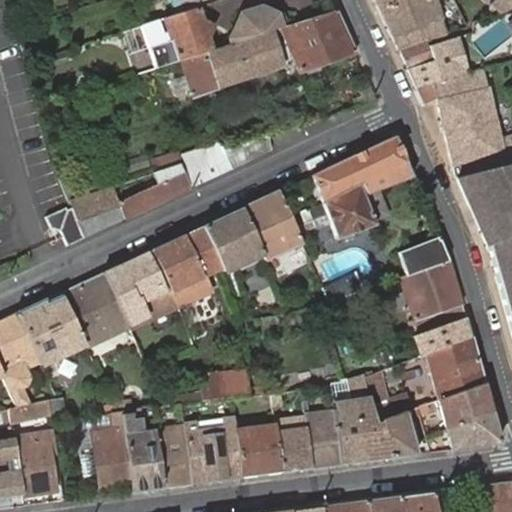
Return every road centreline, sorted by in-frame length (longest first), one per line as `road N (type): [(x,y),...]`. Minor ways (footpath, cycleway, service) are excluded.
road 1 (residential): [(401,114),(0,301)]
road 2 (residential): [(129,511),(511,459)]
road 3 (residential): [(401,114),(459,245),(511,423)]
road 4 (residential): [(348,0),(401,114)]
